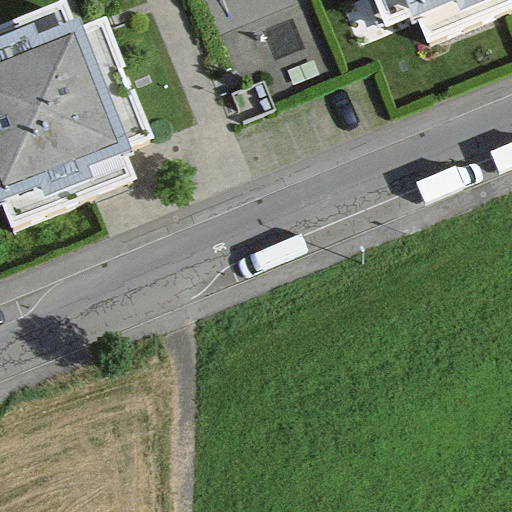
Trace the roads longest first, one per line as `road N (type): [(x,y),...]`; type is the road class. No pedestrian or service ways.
road 1 (residential): [(511,127),(0,336)]
road 2 (track): [(159,268),(177,339),(177,511)]
